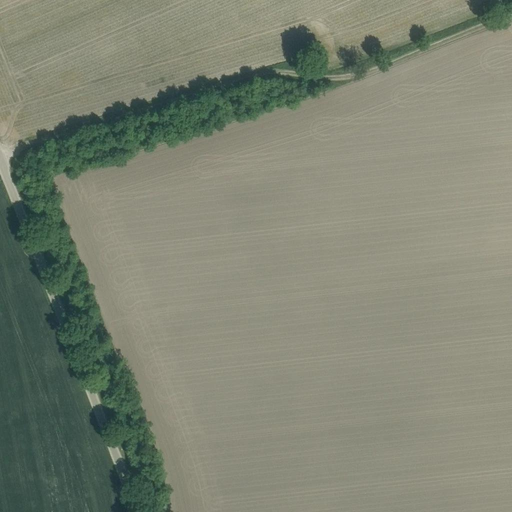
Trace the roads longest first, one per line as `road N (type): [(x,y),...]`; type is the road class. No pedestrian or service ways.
road 1 (track): [(511,16),(343,78),(233,82),(0,157)]
road 2 (unclassified): [(133,511),(0,158)]
